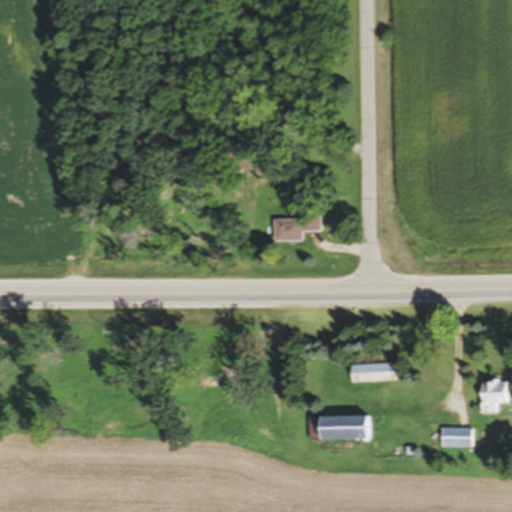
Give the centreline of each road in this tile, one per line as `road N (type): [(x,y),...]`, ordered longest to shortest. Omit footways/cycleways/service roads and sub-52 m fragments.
road 1 (secondary): [(0,287),(511,279)]
road 2 (residential): [(375,283),(370,0)]
